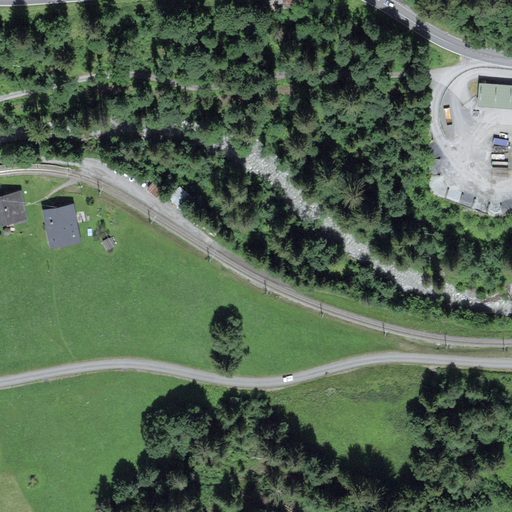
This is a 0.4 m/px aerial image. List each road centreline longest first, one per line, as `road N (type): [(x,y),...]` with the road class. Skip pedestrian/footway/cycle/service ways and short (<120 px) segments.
road 1 (unclassified): [(0,159),(97,166),(293,287),(467,331),(511,331)]
road 2 (unclassified): [(511,363),(377,359),(280,384),(243,384),(131,362),(0,383)]
road 3 (unclassified): [(476,53),(446,74),(308,73),(193,88),(117,74),(0,99)]
